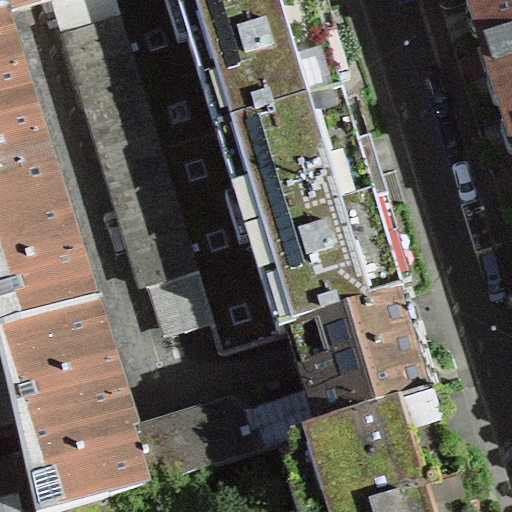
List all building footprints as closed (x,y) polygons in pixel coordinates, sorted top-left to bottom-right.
[(114,23),(106,0),(0,0),(0,379),(12,431),(19,462),(30,511),(73,511),(117,499),(178,480),(183,494),(209,486),(204,472),(286,447),(314,438),(303,403),(243,422),(222,409),(130,437),(0,20),(68,0),(78,0),(88,31),(114,23)] [(305,0),(167,0),(211,142),(337,103),(306,2),(305,0)] [(483,66),(501,123),(511,119),(511,0),(486,0),(465,7),(483,66)] [(172,310),(181,339),(208,330),(114,25),(65,40),(142,295),(146,294),(153,316),(172,310)] [(337,103),(211,142),(273,342),(284,339),(400,304),(368,202),(337,103)] [(511,119),(501,123),(511,159),(511,119)] [(314,438),(430,403),(416,356),(407,326),(401,305),(400,304),(284,339),(290,358),(303,403),(314,438)] [(0,434),(12,431),(0,379),(0,434)] [(430,403),(314,438),(286,447),(306,511),(463,511),(456,488),(430,403)] [(30,511),(19,462),(0,467),(0,511),(30,511)] [(120,511),(117,499),(73,511),(120,511)]
